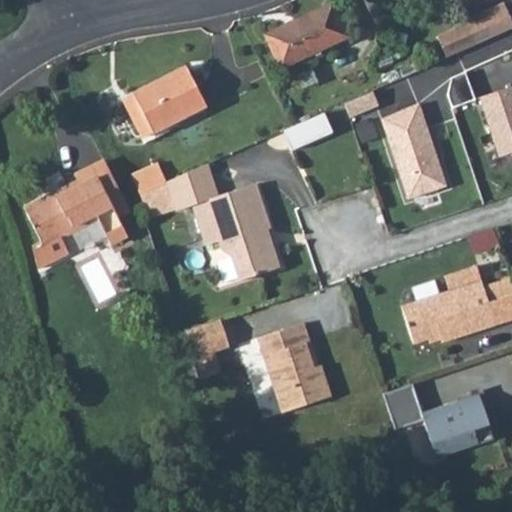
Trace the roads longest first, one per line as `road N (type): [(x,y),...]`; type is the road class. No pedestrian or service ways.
road 1 (residential): [(511,210),(384,251),(342,235)]
road 2 (residential): [(208,0),(41,9)]
